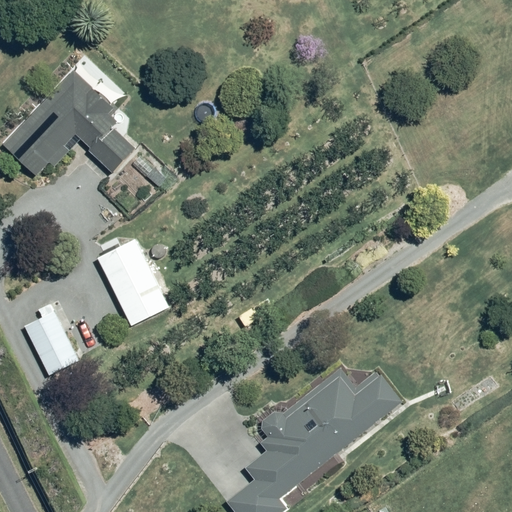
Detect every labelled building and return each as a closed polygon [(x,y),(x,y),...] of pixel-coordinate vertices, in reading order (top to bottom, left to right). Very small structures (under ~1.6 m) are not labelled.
[(83,61),(75,70),(5,147),(38,177),(52,163),(57,167),(80,143),(118,177),(141,151),(128,139),(130,116),(119,106),(125,99),(83,61)] [(145,160),(137,170),(158,186),(166,177),(145,160)] [(174,307),(140,238),(101,257),(135,326),(174,307)] [(80,362),(52,305),(42,310),(46,317),(26,327),(50,376),(80,362)] [(262,445),(267,451),(246,469),(256,481),(227,504),(233,511),(286,511),(290,509),(283,500),(403,405),(380,375),(360,391),(346,373),(330,385),(332,387),(306,408),(301,402),(287,413),(282,407),(272,415),(261,424),(272,437),(262,445)]
